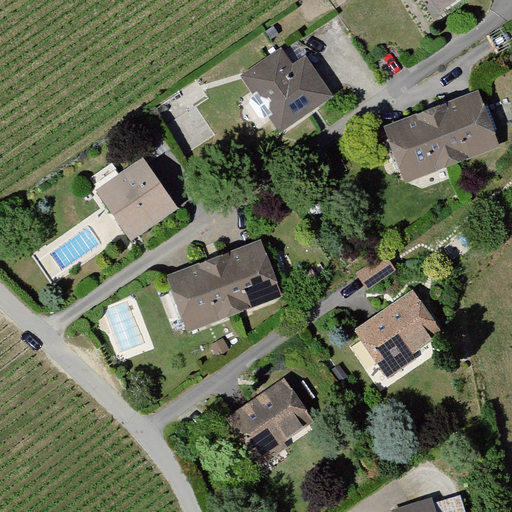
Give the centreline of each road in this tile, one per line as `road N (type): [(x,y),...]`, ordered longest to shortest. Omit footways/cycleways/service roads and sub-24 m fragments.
road 1 (residential): [(43,336),(511,8)]
road 2 (residential): [(193,511),(147,432),(43,336)]
